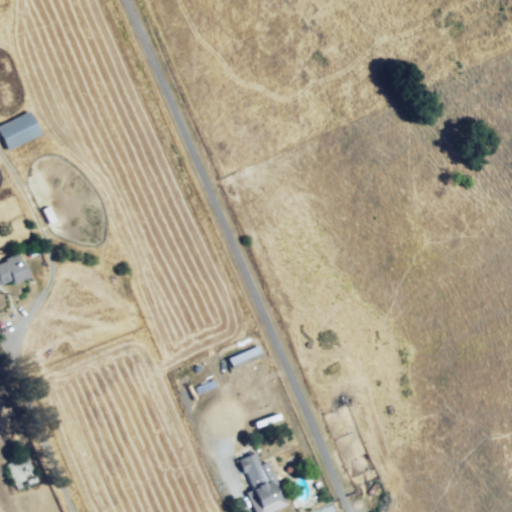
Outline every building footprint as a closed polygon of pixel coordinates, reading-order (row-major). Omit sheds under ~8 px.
[(3,149),(0,142),(0,122),(25,110),(36,134),(3,149)] [(42,202),(51,219),(45,222),(36,205),(42,202)] [(0,258),(13,254),(23,281),(0,289),(0,258)] [(222,358),(256,344),(261,355),(227,370),(222,358)] [(251,450),(256,464),(264,460),(269,475),(265,478),(272,498),(250,511),(243,493),(249,489),(242,471),(235,475),(230,463),(251,450)] [(3,463),(23,456),(33,483),(13,490),(3,463)]
